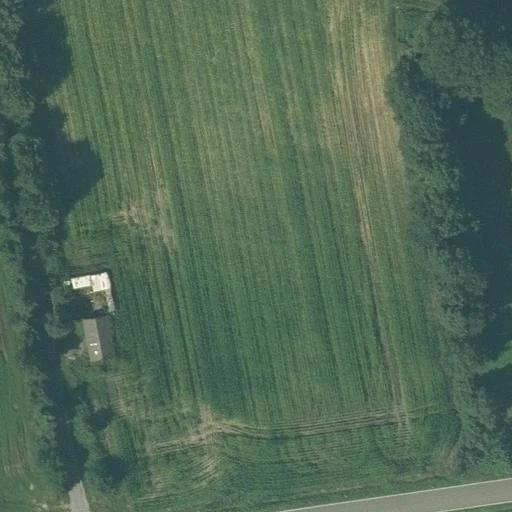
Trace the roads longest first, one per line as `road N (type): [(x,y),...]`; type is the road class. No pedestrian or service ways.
road 1 (unclassified): [(0,84),(82,511)]
road 2 (secondary): [(511,491),(365,511)]
